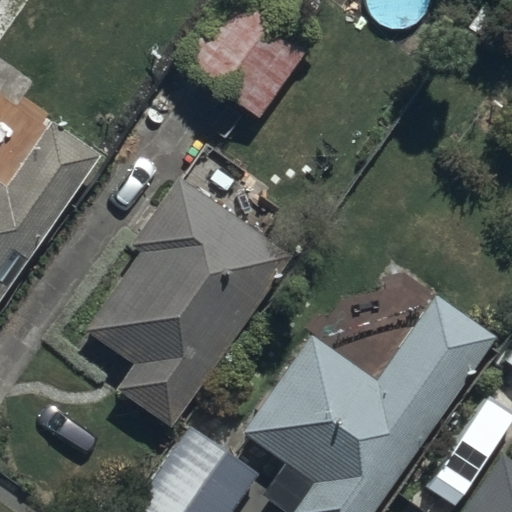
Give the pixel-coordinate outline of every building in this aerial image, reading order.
[(304,0),(202,0),(171,48),(256,106),(321,11),(304,0)] [(0,171),(0,276),(96,140),(47,106),(0,172),(0,171)] [(167,414),(286,243),(237,209),(257,181),(225,158),(206,186),(174,163),(126,232),(136,239),(82,316),(132,351),(114,378),(167,414)] [(296,511),(361,511),(490,323),(432,284),(374,369),(307,323),(239,422),(281,450),(258,485),(296,511)] [(511,336),(501,352),(511,359),(511,336)] [(223,511),(258,464),(186,413),(116,511),(223,511)] [(511,511),(511,450),(498,441),(448,511),(511,511)]
